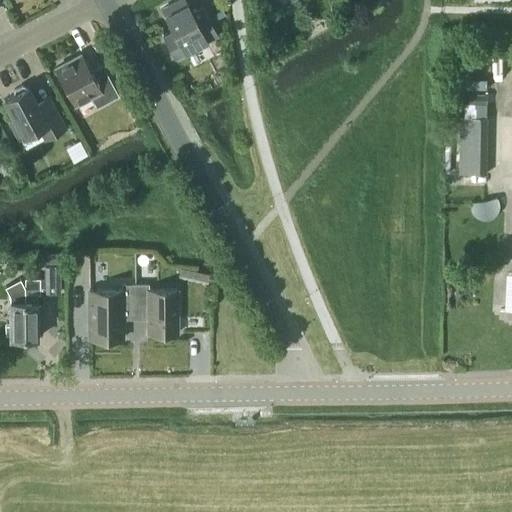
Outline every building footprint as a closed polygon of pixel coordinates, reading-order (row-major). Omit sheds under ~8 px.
[(185,0),(176,0),(161,8),(173,31),(163,37),(174,58),(186,52),(183,46),(203,35),(206,41),(218,35),(202,4),(191,10),(185,0)] [(118,94),(104,68),(92,75),(80,54),(56,67),(75,104),(91,95),(96,106),(118,94)] [(14,93),(4,99),(15,119),(9,122),(18,138),(39,127),(45,138),(65,127),(48,96),(52,104),(41,111),(27,86),(26,87),(22,84),(14,89),(14,93)] [(461,116),(460,172),(486,172),(487,116),(461,116)] [(472,202),(472,206),(472,209),(474,212),(476,215),(479,217),(482,218),(486,219),(489,219),(493,218),(496,216),(498,213),(500,210),(501,207),(501,203),(500,200),(499,197),(472,202)] [(45,292),(60,292),(59,265),(45,265),(45,292)] [(205,281),(207,273),(180,267),(178,276),(205,281)] [(6,333),(10,333),(10,337),(37,337),(37,293),(40,293),(39,277),(25,277),(25,300),(10,300),(10,322),(6,322),(6,333)] [(148,313),(148,333),(177,333),(177,288),(149,288),(149,283),(121,283),(121,288),(88,289),(89,338),(123,338),(123,313),(148,313)]
